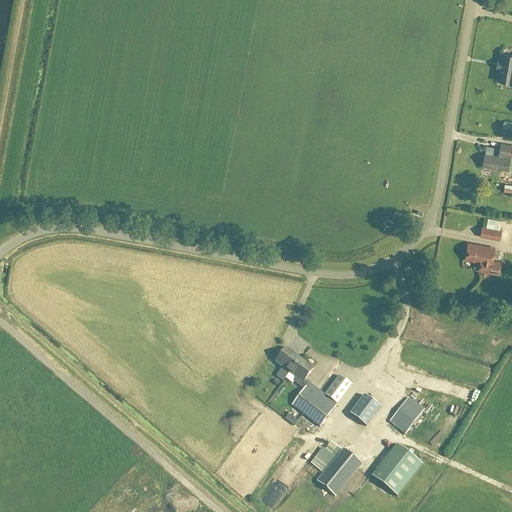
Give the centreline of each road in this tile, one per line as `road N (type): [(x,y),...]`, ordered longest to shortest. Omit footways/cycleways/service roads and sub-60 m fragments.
road 1 (unclassified): [(0,254),(28,236),(73,229),(337,277),(390,263),(425,230),(436,203),(472,0)]
road 2 (track): [(24,0),(0,133)]
